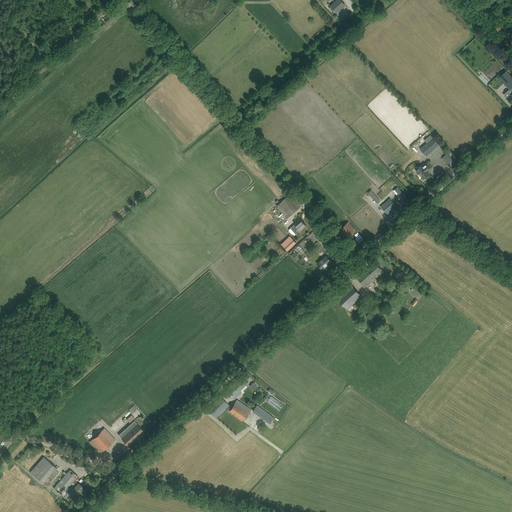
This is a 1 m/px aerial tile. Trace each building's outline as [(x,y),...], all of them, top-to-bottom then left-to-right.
[(331,6),(329,8),(329,9),(331,11),(332,11),(334,9),(336,12),(342,7),(345,5),(342,1),(340,0),(336,0),(336,1),(331,6)] [(511,76),(506,71),(499,77),(510,89),(511,87),(511,76)] [(420,149),(426,156),(439,145),(433,138),(420,149)] [(450,152),(444,157),(450,162),(455,158),(450,152)] [(432,167),(427,162),(423,165),(422,164),(416,170),(424,179),(430,173),(428,171),(432,167)] [(397,199),(399,201),(402,205),(407,200),(405,198),(405,197),(406,196),(400,191),(398,193),(400,195),(397,199)] [(290,194),(286,197),(277,206),(288,218),(297,210),(301,206),(290,194)] [(390,198),(381,206),(384,210),(388,214),(397,206),(393,202),(390,198)] [(294,225),(291,228),(289,229),(289,231),(292,234),(293,234),(294,234),(296,233),(296,234),(303,228),(306,225),(302,219),(298,222),(294,225)] [(357,230),(353,227),(349,221),(341,228),(349,237),(357,230)] [(379,234),(388,225),(385,221),(375,230),(379,234)] [(293,239),(284,247),(287,251),(296,242),(293,239)] [(342,262),(347,258),(336,245),(331,250),(342,262)] [(326,256),(323,259),(317,263),(319,266),(323,270),(326,267),(325,266),(331,261),(326,256)] [(382,269),(378,265),(375,262),(358,277),(361,281),(366,286),(376,277),(374,276),(382,269)] [(362,296),(354,287),(351,283),(336,297),(347,309),(362,296)] [(248,383),(245,379),(241,375),(225,390),(234,399),(238,396),(242,392),(240,390),(248,383)] [(258,387),(253,382),(250,386),(254,390),(258,387)] [(220,396),(207,409),(211,413),(216,418),(217,416),(224,409),(225,409),(229,405),(220,396)] [(268,401),(279,410),(283,405),(271,396),(268,401)] [(251,409),(241,402),(237,400),(233,406),(232,407),(229,405),(226,409),(243,421),(251,409)] [(252,411),(269,423),(274,417),(257,405),(252,411)] [(144,431),(140,427),(134,421),(119,435),(125,442),(128,445),(144,431)] [(93,438),(89,442),(100,454),(115,440),(105,428),(93,438)] [(44,483),(53,472),(57,468),(44,457),(31,472),(44,483)] [(54,488),(62,495),(66,499),(69,494),(65,491),(78,476),(70,469),(67,473),(54,488)] [(85,493),(86,493),(86,492),(87,491),(78,483),(70,493),(76,498),(80,493),(83,495),(85,493)]
